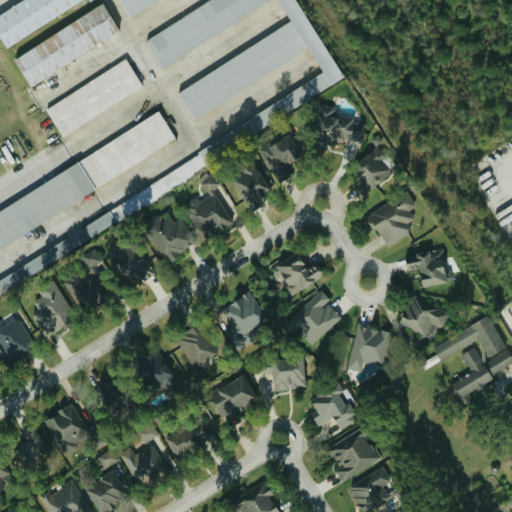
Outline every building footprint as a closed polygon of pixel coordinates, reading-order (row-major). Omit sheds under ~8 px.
[(296,0),(344,75),(0,293),(0,209),(159,110),(176,137),(0,248),(0,278),(323,71),(308,47),(195,119),(178,92),(291,19),(278,0),(267,0),(162,67),(146,41),(208,0),(156,0),(130,17),(119,0),(296,0)] [(0,13),(20,0),(80,0),(7,47),(0,35),(0,13)] [(103,2),(120,29),(31,85),(14,58),(103,2)] [(125,58),(142,85),(62,136),(45,109),(125,58)] [(362,141),(365,123),(353,121),(353,117),(335,114),(337,106),(318,103),(314,130),(324,132),(322,142),(332,144),(333,136),(362,141)] [(258,148),(275,183),(284,178),(278,166),(300,155),(289,132),(258,148)] [(376,146),(345,174),(364,194),(395,166),(376,146)] [(266,188),(256,160),(241,166),(244,173),(235,177),(247,208),(263,202),(259,191),(266,188)] [(214,188),(221,184),(213,169),(199,177),(207,194),(185,204),(202,238),(232,224),(214,188)] [(385,245),(411,230),(407,222),(414,218),(409,209),(414,206),(410,197),(402,202),(398,196),(367,213),(385,245)] [(197,242),(182,216),(174,221),(170,214),(145,228),(164,261),(197,242)] [(143,250),(136,253),(132,244),(113,252),(128,284),(154,272),(143,250)] [(63,280),(80,309),(109,293),(93,265),(102,260),(95,247),(81,256),(91,273),(80,279),(76,273),(63,280)] [(422,286),(448,280),(440,247),(414,253),(416,259),(405,261),(407,270),(417,267),(422,286)] [(325,277),(318,261),(304,267),(298,253),(273,263),(287,293),(325,277)] [(37,287),(42,296),(34,299),(37,308),(33,310),(44,334),(74,320),(54,279),(37,287)] [(331,299),(321,289),(287,321),(295,330),(298,327),(313,343),(341,317),(327,302),(331,299)] [(222,304),(232,325),(228,327),(238,349),(259,338),(253,326),(266,319),(251,290),(222,304)] [(432,323),(441,328),(450,310),(412,292),(398,322),(426,336),(432,323)] [(0,347),(2,351),(6,349),(12,359),(28,350),(25,344),(32,340),(18,316),(2,325),(0,322),(0,347)] [(433,343),(440,358),(480,339),(484,347),(477,350),(475,346),(461,352),(471,372),(449,382),(459,405),(472,399),(467,388),(511,367),(511,355),(508,347),(506,349),(491,316),(433,343)] [(194,365),(218,349),(198,321),(175,337),(194,365)] [(391,331),(359,323),(347,365),(362,369),(365,360),(382,364),(391,331)] [(151,363),(147,356),(135,363),(153,391),(164,384),(167,389),(178,382),(162,356),(151,363)] [(304,357),(262,358),(262,372),(272,372),(272,388),(304,387),(304,357)] [(220,417),(256,399),(244,374),(208,392),(220,417)] [(108,411),(126,402),(113,375),(95,385),(108,411)] [(320,423),(333,416),(339,428),(357,419),(348,401),(344,403),(338,392),(342,390),(338,382),(307,398),(320,423)] [(43,418),(64,455),(80,446),(75,438),(88,431),(72,402),(43,418)] [(165,439),(177,458),(215,433),(203,414),(165,439)] [(119,452),(140,486),(169,468),(150,438),(158,434),(151,423),(138,431),(147,445),(135,453),(130,445),(119,452)] [(342,481),(380,457),(361,426),(328,447),(339,466),(335,469),(342,481)] [(48,456),(41,429),(28,432),(30,439),(16,442),(21,462),(48,456)] [(117,461),(113,449),(98,454),(103,467),(117,461)] [(0,459),(0,488),(6,485),(1,477),(8,473),(0,459)] [(365,511),(398,493),(382,465),(347,486),(362,511),(365,511)] [(97,511),(103,511),(111,508),(108,500),(129,491),(119,469),(85,484),(97,511)] [(92,511),(74,479),(51,492),(48,488),(39,493),(50,511),(92,511)] [(279,511),(270,495),(273,494),(265,480),(234,498),(241,511),(279,511)]
